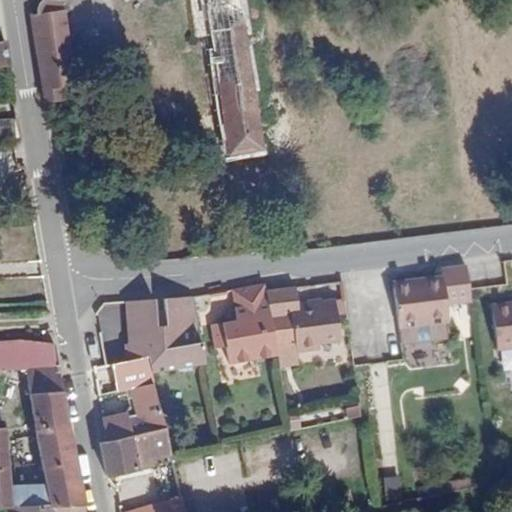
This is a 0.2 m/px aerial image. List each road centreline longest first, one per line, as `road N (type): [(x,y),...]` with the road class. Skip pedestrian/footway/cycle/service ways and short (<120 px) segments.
road 1 (tertiary): [(511,238),(119,277),(57,272)]
road 2 (tertiary): [(13,0),(57,272)]
road 3 (residential): [(57,272),(100,511)]
